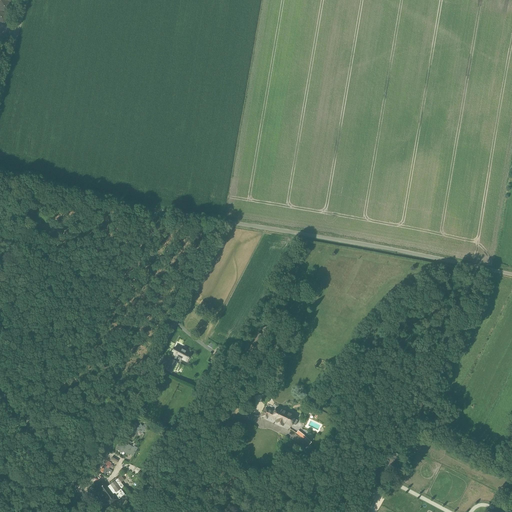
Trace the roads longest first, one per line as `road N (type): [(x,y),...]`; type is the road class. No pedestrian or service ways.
road 1 (unclassified): [(78,497),(223,221)]
road 2 (unclassified): [(511,274),(223,221)]
road 3 (track): [(303,511),(312,456),(270,424),(227,414),(165,511)]
road 4 (unclassified): [(223,221),(0,174)]
road 5 (secondary): [(78,497),(0,392)]
